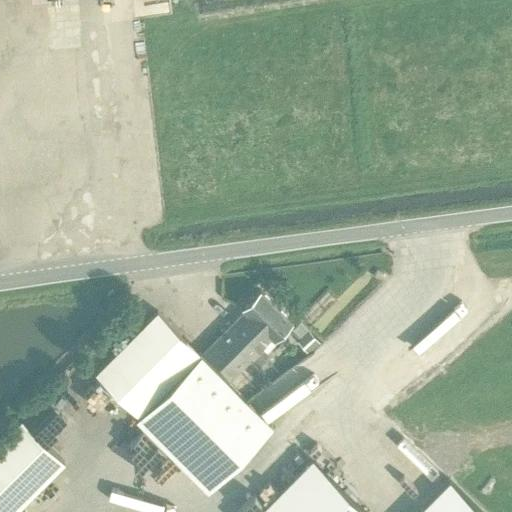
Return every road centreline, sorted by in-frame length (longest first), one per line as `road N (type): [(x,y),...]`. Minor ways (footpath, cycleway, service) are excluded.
road 1 (tertiary): [(0,277),(511,208)]
road 2 (unknown): [(462,215),(467,276),(394,358),(242,482),(167,511)]
